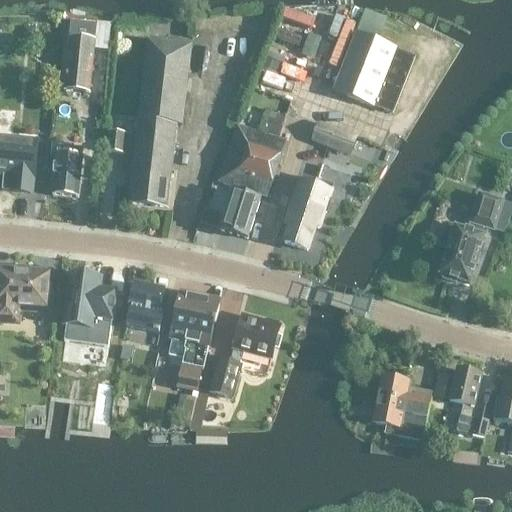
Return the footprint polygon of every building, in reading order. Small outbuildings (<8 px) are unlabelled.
[(71,24),(69,40),(63,93),(91,96),(96,43),(98,26),(71,24)] [(374,110),(374,109),(393,117),(416,60),(396,52),(396,51),(356,36),(333,94),(374,110)] [(193,46),(148,42),(139,124),(178,128),(184,129),(193,46)] [(280,140),(287,118),(267,111),(259,133),(280,140)] [(352,157),(360,137),(319,122),(312,142),(352,157)] [(178,128),(139,124),(129,206),(168,210),(178,128)] [(267,201),(286,143),(238,128),(218,185),(267,201)] [(125,156),(127,136),(107,134),(105,154),(125,156)] [(33,196),(38,141),(0,136),(0,177),(3,178),(2,192),(11,193),(33,196)] [(79,201),(83,159),(84,150),(58,147),(57,156),(53,198),(79,201)] [(308,253),(316,230),(320,232),(325,216),(327,216),(331,204),(329,203),(334,188),(303,178),(286,228),(288,232),(284,246),(308,253)] [(249,242),(262,203),(233,193),(220,233),(249,242)] [(501,204),(478,197),(467,233),(453,229),(452,233),(443,230),(438,248),(447,250),(439,277),(442,278),(441,281),(455,285),(456,282),(467,286),(484,230),(492,233),(501,204)] [(0,324),(17,326),(18,310),(34,311),(34,314),(48,314),(52,311),(53,295),(49,295),(51,275),(0,271),(0,324)] [(100,280),(69,276),(62,327),(93,331),(95,321),(112,323),(116,292),(99,290),(100,280)] [(165,314),(161,313),(165,292),(135,286),(130,308),(132,308),(128,329),(160,335),(165,314)] [(197,395),(197,393),(207,349),(208,349),(214,326),(215,326),(220,304),(181,296),(176,318),(177,318),(173,341),(188,345),(183,368),(182,368),(177,390),(197,395)] [(234,402),(243,369),(240,368),(243,356),(272,363),(281,328),(279,328),(280,326),(267,322),(266,324),(243,318),(233,353),(234,353),(231,365),(208,359),(198,393),(234,402)] [(457,372),(449,405),(464,407),(457,435),(484,442),(491,410),(480,407),(479,410),(475,409),(483,377),(457,372)] [(438,377),(433,400),(443,402),(448,379),(438,377)] [(382,379),(372,426),(386,429),(384,437),(422,445),(432,399),(408,394),(409,390),(410,384),(382,379)] [(493,424),(511,427),(511,382),(505,381),(501,403),(497,403),(493,424)]
